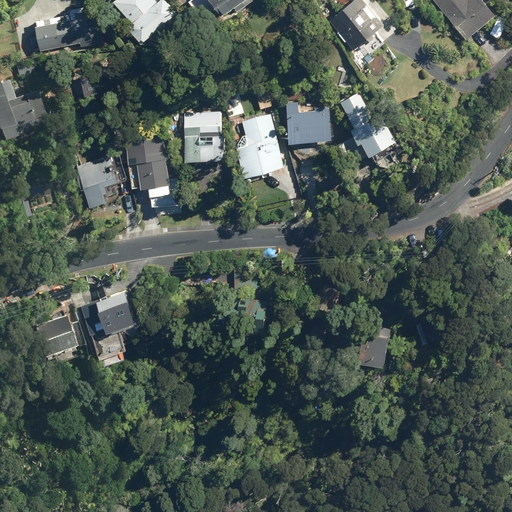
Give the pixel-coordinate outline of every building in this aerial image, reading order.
[(138,32),(144,41),(179,13),(169,0),(163,0),(161,2),(159,0),(120,0),(137,21),(132,24),(134,27),(131,28),(135,34),(138,32)] [(204,0),(217,18),(242,0),(204,0)] [(355,0),(328,22),(352,52),(382,27),(359,0),(355,0)] [(430,0),(465,41),(493,18),(478,0),(430,0)] [(43,25),(48,48),(86,41),(87,45),(107,42),(100,8),(82,12),(83,18),(43,25)] [(364,59),(368,63),(372,59),(368,55),(364,59)] [(4,126),(7,137),(22,132),(19,123),(49,112),(41,88),(18,96),(12,78),(4,81),(3,78),(0,78),(0,121),(2,128),(4,126)] [(345,145),(357,164),(377,152),(378,154),(400,140),(385,114),(379,118),(362,92),(347,102),(362,126),(358,129),(362,135),(345,145)] [(293,119),(294,142),(335,139),(333,109),(304,111),(303,101),(290,102),(291,119),(293,119)] [(188,111),(192,161),(232,157),(230,132),(227,132),(225,108),(188,111)] [(244,146),(254,177),(291,164),(274,113),(246,122),(253,143),(244,146)] [(133,163),(138,187),(148,185),(148,188),(156,186),(159,205),(189,203),(183,176),(177,177),(173,156),(177,155),(171,132),(131,140),(136,162),(133,163)] [(82,165),(98,206),(113,200),(110,192),(114,191),(111,185),(125,179),(126,180),(133,178),(125,157),(117,160),(114,152),(82,165)] [(310,195),(321,192),(318,181),(321,181),(317,163),(303,167),(310,195)] [(29,172),(33,197),(53,194),(49,169),(29,172)] [(310,202),(312,213),(319,212),(317,201),(310,202)] [(234,270),(235,289),(258,288),(258,269),(234,270)] [(343,307),(350,290),(329,281),(321,299),(343,307)] [(88,304),(98,333),(117,326),(117,327),(119,327),(121,331),(145,322),(144,319),(146,319),(134,288),(88,304)] [(258,330),(276,331),(278,297),(226,294),(225,318),(259,320),(258,330)] [(45,354),(81,342),(71,313),(39,322),(43,337),(41,338),(45,354)] [(423,324),(432,341),(447,334),(437,316),(423,324)] [(367,361),(399,364),(403,328),(371,325),(367,361)] [(311,328),(318,363),(333,360),(331,348),(326,348),(322,326),(311,328)]
